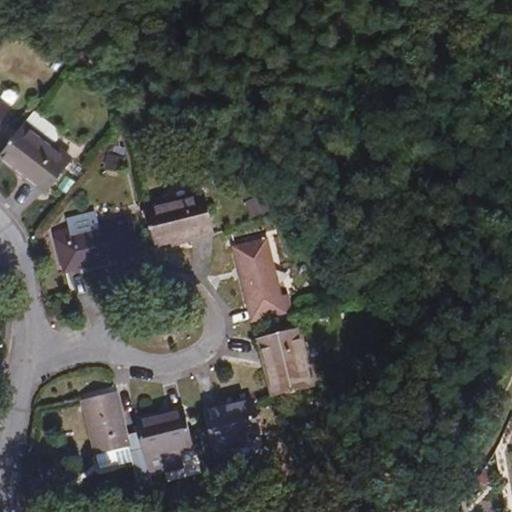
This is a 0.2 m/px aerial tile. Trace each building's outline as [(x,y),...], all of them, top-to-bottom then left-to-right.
[(42,20),(28,9),(14,28),(27,38),(42,20)] [(113,103),(124,111),(139,91),(129,83),(113,103)] [(0,99),(0,123),(12,108),(0,99)] [(73,158),(27,123),(4,153),(30,173),(27,177),(47,192),(73,158)] [(127,157),(108,153),(105,168),(123,172),(127,157)] [(205,194),(148,208),(158,245),(190,237),(191,241),(215,235),(205,194)] [(71,229),(56,233),(64,266),(79,263),(81,269),(83,269),(139,255),(131,222),(73,236),(71,229)] [(268,239),(235,247),(249,305),(255,303),(259,320),(293,311),(289,295),(283,297),(268,239)] [(81,269),(79,263),(64,266),(66,273),(81,269)] [(249,305),(253,321),(259,320),(255,303),(249,305)] [(264,364),(270,362),(278,394),(313,385),(301,330),(258,340),(264,364)] [(97,455),(131,448),(134,462),(140,490),(153,487),(146,453),(141,434),(128,437),(117,394),(84,402),(97,455)] [(253,401),(206,413),(214,450),(262,438),(253,401)] [(185,404),(137,414),(146,453),(193,446),(185,404)] [(97,455),(101,470),(134,462),(131,448),(97,455)]
